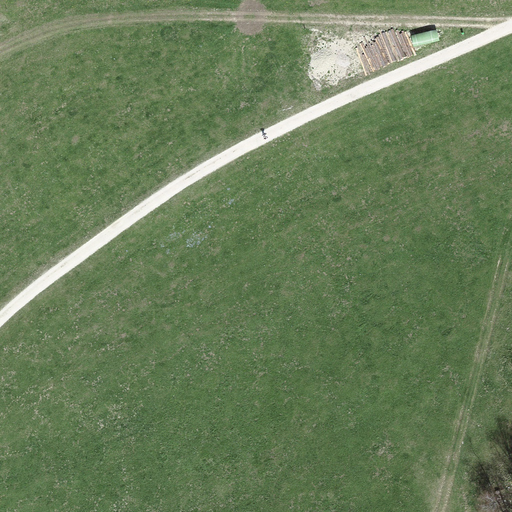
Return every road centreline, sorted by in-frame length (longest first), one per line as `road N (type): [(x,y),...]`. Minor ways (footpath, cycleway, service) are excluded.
road 1 (track): [(511,27),(219,161),(81,251),(0,320)]
road 2 (track): [(511,27),(119,17),(52,31),(0,55)]
